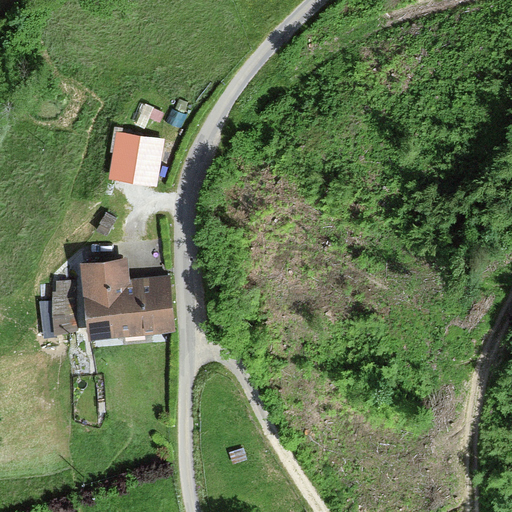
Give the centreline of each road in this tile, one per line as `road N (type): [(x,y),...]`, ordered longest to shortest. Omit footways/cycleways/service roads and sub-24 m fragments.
road 1 (unclassified): [(197,511),(189,476),(184,213),(193,166),(268,26),(300,0)]
road 2 (track): [(186,345),(225,368),(289,511)]
road 3 (track): [(490,511),(511,327)]
